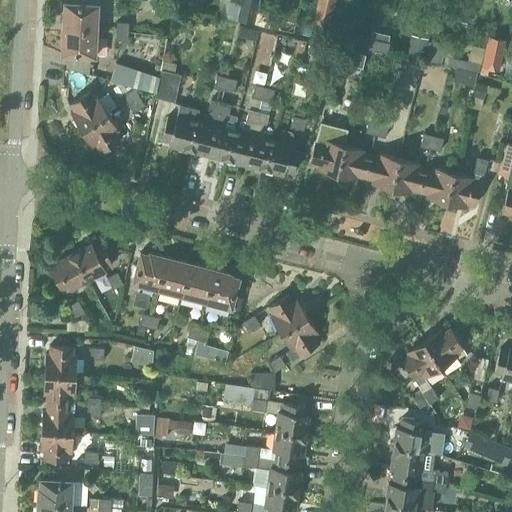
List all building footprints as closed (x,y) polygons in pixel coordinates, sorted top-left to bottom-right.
[(64,3),(63,29),(96,30),(97,4),(94,4),(94,0),(70,0),(71,3),(64,3)] [(185,0),(185,1),(188,2),(187,9),(196,11),(198,3),(199,3),(199,0),(185,0)] [(222,17),(237,21),(238,18),(241,1),(233,0),(225,0),(224,10),(222,17)] [(329,28),(332,21),(337,0),(317,0),(312,24),(329,28)] [(332,21),(329,28),(327,39),(347,43),(349,32),(351,25),(332,21)] [(116,22),(116,31),(128,31),(129,23),(116,22)] [(372,25),(370,36),(368,48),(387,52),(392,29),(372,25)] [(96,30),(63,29),(62,54),(95,56),(96,30)] [(115,40),(127,41),(127,43),(166,46),(168,36),(128,31),(116,31),(115,40)] [(349,32),(347,43),(368,48),(370,36),(349,32)] [(428,39),(413,36),(408,55),(424,59),(428,39)] [(506,40),(488,36),(482,68),(499,71),(506,40)] [(307,41),(298,39),(294,57),(302,59),(307,41)] [(336,61),(362,68),(365,55),(339,49),(336,61)] [(160,70),(163,60),(165,52),(157,50),(151,74),(116,62),(110,81),(115,82),(136,87),(156,92),(161,70),(160,70)] [(443,66),(463,70),(465,60),(445,56),(443,66)] [(177,64),(163,60),(160,70),(161,70),(156,92),(155,98),(175,102),(181,74),(175,73),(177,64)] [(465,60),(463,70),(467,71),(477,74),(480,74),(482,64),(481,64),(465,60)] [(390,82),(401,85),(406,65),(395,62),(390,82)] [(467,71),(465,83),(474,85),(477,74),(467,71)] [(224,90),(227,77),(217,75),(214,88),(224,90)] [(224,90),(234,93),(237,79),(227,77),(224,90)] [(135,89),(136,87),(115,82),(117,85),(123,95),(128,103),(140,96),(135,89)] [(265,86),(262,100),(271,102),(276,84),(266,82),(265,86)] [(472,108),(481,110),(485,92),(496,95),(497,88),(487,86),(487,85),(477,83),(472,108)] [(255,84),(251,97),(262,100),(265,86),(255,84)] [(117,85),(113,88),(119,97),(123,95),(117,85)] [(94,98),(89,91),(69,104),(73,111),(70,113),(81,130),(108,113),(97,96),(94,98)] [(145,105),(140,96),(128,103),(133,112),(145,105)] [(204,123),(197,121),(189,150),(208,155),(222,102),(211,99),(204,123)] [(231,104),(222,102),(208,155),(227,160),(235,130),(225,128),(231,104)] [(200,109),(181,104),(177,120),(168,118),(163,140),(171,142),(170,145),(189,150),(197,121),(200,109)] [(227,160),(246,164),(260,112),(248,109),(242,132),(235,130),(227,160)] [(263,137),(269,114),(260,112),(246,164),(265,169),(273,140),(263,137)] [(383,112),(381,121),(389,123),(391,114),(383,112)] [(119,131),(108,113),(81,130),(92,148),(95,146),(99,153),(120,139),(116,132),(119,131)] [(307,119),(293,116),(290,127),(304,130),(307,119)] [(365,132),(375,135),(379,122),(368,119),(365,132)] [(379,122),(375,135),(385,137),(388,124),(379,122)] [(433,135),(430,149),(440,151),(445,129),(436,127),(434,135),(433,135)] [(276,141),(273,140),(265,169),(284,174),(285,171),(293,173),(299,151),(290,149),(291,145),(291,144),(293,134),(291,131),(284,129),(278,132),(276,141)] [(423,133),(420,146),(430,149),(433,135),(432,134),(433,131),(427,129),(426,133),(423,133)] [(336,175),(344,145),(325,140),(325,143),(316,141),(311,165),(319,167),(318,171),(336,175)] [(510,219),(511,219),(511,145),(505,144),(497,174),(508,177),(505,189),(508,190),(503,213),(511,215),(510,219)] [(363,150),(344,145),(336,175),(356,180),(356,176),(364,178),(370,155),(362,153),(363,150)] [(370,155),(364,178),(373,181),(373,184),(391,189),(399,159),(380,154),(379,157),(370,155)] [(474,169),(473,170),(474,170),(484,173),(485,173),(488,159),(477,157),(474,169)] [(419,164),(399,159),(391,189),(411,194),(412,190),(419,192),(425,169),(418,167),(419,164)] [(425,169),(419,192),(429,195),(428,198),(445,202),(453,172),(435,168),(434,171),(425,169)] [(472,177),(453,172),(445,202),(466,208),(467,204),(475,206),(481,183),(484,173),(474,170),(472,177)] [(73,252),(88,280),(106,271),(104,267),(113,263),(101,242),(93,246),(92,243),(73,252)] [(70,290),(88,280),(73,252),(55,262),(57,265),(49,269),(61,290),(68,286),(70,290)] [(157,288),(165,256),(149,252),(149,254),(140,252),(133,282),(157,288)] [(182,295),(190,262),(165,256),(157,288),(182,295)] [(206,301),(214,268),(190,262),(182,295),(206,301)] [(214,268),(206,301),(231,307),(239,276),(230,274),(231,273),(214,268)] [(117,272),(107,277),(113,289),(123,284),(117,272)] [(254,315),(249,318),(256,295),(247,292),(240,316),(248,318),(242,322),(249,332),(260,324),(254,315)] [(280,333),(307,316),(297,299),(294,300),(289,293),(268,306),(273,314),(269,316),(280,333)] [(68,305),(74,317),(84,312),(78,300),(68,305)] [(147,327),(150,315),(142,313),(139,325),(147,327)] [(159,317),(150,315),(147,327),(156,329),(159,317)] [(307,316),(280,333),(291,350),(286,354),(291,361),(320,343),(315,335),(318,333),(307,316)] [(197,339),(200,328),(190,326),(187,337),(197,339)] [(208,330),(200,328),(197,339),(205,342),(208,330)] [(440,329),(423,340),(441,367),(457,356),(455,352),(463,348),(450,328),(443,333),(440,329)] [(408,355),(402,359),(417,385),(426,379),(425,377),(441,367),(423,340),(406,351),(408,355)] [(195,344),(188,342),(186,353),(192,354),(195,344)] [(44,374),(75,376),(76,355),(73,355),(73,346),(50,344),(49,354),(45,353),(44,374)] [(131,361),(153,366),(153,349),(134,345),(131,361)] [(511,381),(511,347),(509,346),(508,350),(500,349),(493,373),(502,374),(500,379),(511,381)] [(89,358),(103,359),(104,348),(90,347),(89,358)] [(274,372),(275,372),(286,365),(280,355),(268,362),(273,372),(274,372)] [(478,356),(472,378),(483,381),(488,359),(478,356)] [(250,372),(250,387),(268,389),(268,390),(275,390),(275,372),(274,372),(273,372),(250,372)] [(74,396),(75,376),(44,374),(43,394),(47,394),(46,402),(70,403),(71,396),(74,396)] [(265,411),(268,390),(268,389),(250,387),(225,383),(223,401),(251,405),(251,409),(265,411)] [(420,389),(411,395),(422,411),(436,412),(430,404),(439,398),(432,387),(431,387),(422,393),(420,389)] [(499,389),(488,387),(485,400),(496,403),(499,389)] [(469,391),(466,405),(476,407),(480,394),(469,391)] [(101,406),(101,394),(87,394),(87,406),(101,406)] [(70,411),(70,403),(46,402),(46,409),(42,409),(41,430),(73,432),(74,412),(70,411)] [(275,431),(306,435),(309,415),(306,414),(306,405),(283,403),(282,411),(278,410),(275,431)] [(202,417),(211,418),(212,406),(204,405),(202,417)] [(100,416),(101,406),(87,406),(87,415),(100,416)] [(137,414),(136,433),(153,434),(154,415),(137,414)] [(459,420),(457,426),(470,430),(473,417),(469,416),(463,418),(459,420)] [(191,422),(179,420),(169,419),(168,427),(178,428),(177,434),(189,436),(191,422)] [(396,427),(393,447),(434,452),(441,453),(444,433),(423,431),(424,422),(401,419),(400,427),(396,427)] [(73,432),(41,430),(40,451),(44,451),(43,459),(67,460),(68,452),(72,452),(73,432)] [(275,459),(298,463),(299,455),(304,456),(306,435),(275,431),(272,451),(276,452),(275,459)] [(471,433),(465,446),(506,464),(511,450),(471,433)] [(225,453),(258,457),(260,446),(246,445),(246,448),(226,445),(225,453)] [(393,447),(391,467),(394,467),(393,475),(447,483),(448,472),(431,470),(434,452),(393,447)] [(84,462),(97,463),(98,451),(85,450),(84,462)] [(275,459),(258,457),(225,453),(220,452),(219,464),(244,467),(244,466),(255,467),(252,484),(267,487),(267,486),(298,491),(301,471),(297,470),(298,463),(275,459)] [(113,467),(114,457),(104,456),(103,466),(113,467)] [(142,459),(141,470),(151,471),(151,459),(142,459)] [(163,463),(162,472),(176,474),(177,464),(163,463)] [(38,488),(37,504),(70,506),(72,480),(84,481),(84,476),(88,476),(88,472),(89,472),(89,469),(50,467),(49,479),(40,479),(40,488),(38,488)] [(139,495),(151,494),(152,473),(140,473),(139,495)] [(388,483),(385,503),(416,507),(417,506),(432,508),(434,491),(445,493),(447,483),(393,475),(392,483),(388,483)] [(157,497),(168,497),(168,485),(158,484),(157,497)] [(267,486),(267,487),(264,505),(238,501),(236,511),(291,511),(295,511),(298,491),(267,486)] [(110,508),(111,499),(98,498),(98,507),(110,508)] [(123,508),(124,500),(111,500),(110,507),(123,508)] [(385,503),(384,511),(415,511),(416,507),(385,503)]
